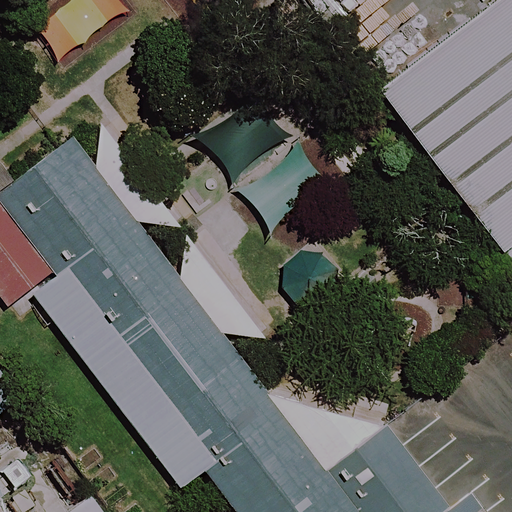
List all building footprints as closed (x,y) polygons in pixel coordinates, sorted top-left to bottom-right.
[(125,11),(116,0),(76,0),(36,30),(58,60),(125,11)] [(511,0),(482,0),(388,72),(511,232),(511,231),(511,0)] [(368,511),(334,467),(76,134),(0,192),(0,217),(227,511),(368,511)] [(0,412),(20,397),(0,370),(0,412)] [(368,511),(444,511),(458,502),(395,421),(334,467),(368,511)] [(495,511),(477,487),(458,502),(444,511),(495,511)] [(104,511),(90,494),(65,511),(104,511)]
